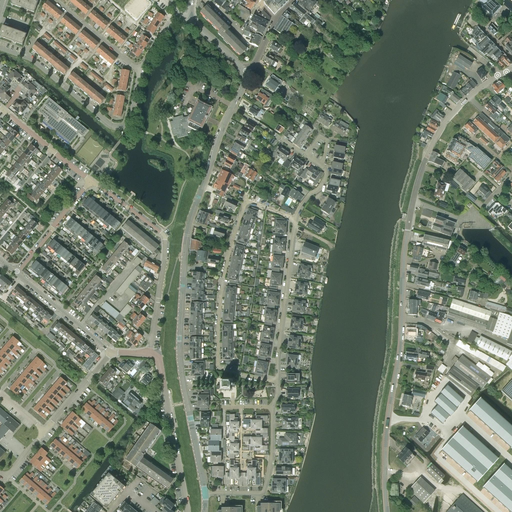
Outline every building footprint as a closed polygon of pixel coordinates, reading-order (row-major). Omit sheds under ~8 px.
[(38,3),(28,0),(10,0),(12,1),(11,4),(34,13),(38,3)] [(78,9),(83,3),(80,0),(79,0),(75,5),(78,9)] [(242,0),(240,2),(242,4),(241,5),(250,10),(252,7),(242,0)] [(265,0),(264,2),(265,5),(267,8),(273,15),(274,15),(280,9),(273,2),(274,2),(272,0),(265,0)] [(272,0),(274,2),(274,3),(280,9),(285,5),(288,1),(286,0),(272,0)] [(301,0),(298,4),(297,6),(307,15),(316,5),(320,8),(322,6),(318,2),(317,2),(314,0),(301,0)] [(480,0),(480,1),(482,3),(483,4),(482,6),(493,17),(502,7),(494,0),(480,0)] [(504,3),(503,4),(504,5),(511,12),(511,3),(508,0),(505,0),(503,2),(504,3)] [(47,10),(52,5),(48,1),(43,7),(47,10)] [(82,12),(87,6),(83,3),(78,9),(82,12)] [(294,4),(290,8),(302,18),(299,21),(303,24),(306,22),(309,25),(311,23),(313,25),(314,23),(316,24),(315,25),(318,28),(317,28),(320,31),(323,28),(320,26),(315,22),(312,19),(307,15),(297,6),(294,4)] [(50,14),(55,8),(52,5),(47,10),(50,14)] [(238,5),(232,13),(244,22),(245,22),(249,16),(249,12),(238,5)] [(87,6),(82,12),(86,15),(91,9),(87,6)] [(240,42),(228,30),(229,29),(206,7),(200,13),(219,32),(217,34),(240,56),(246,50),(239,43),(240,42)] [(54,17),(59,11),(55,8),(50,14),(54,17)] [(59,11),(54,17),(58,20),(63,15),(59,11)] [(92,20),(97,14),(93,11),(88,17),(92,20)] [(259,26),(265,29),(270,20),(269,18),(262,12),(260,16),(258,15),(257,18),(253,16),(250,22),(251,23),(251,22),(259,26)] [(287,21),(291,16),(291,15),(286,12),(282,17),(287,21)] [(154,19),(161,23),(164,17),(158,13),(154,19)] [(101,18),(101,17),(97,14),(92,20),(96,23),(101,18)] [(64,25),(69,20),(65,16),(60,22),(64,25)] [(287,21),(282,17),(274,30),(286,38),(294,25),(298,28),(301,25),(291,16),(287,21)] [(96,23),(100,27),(105,21),(101,18),(96,23)] [(157,29),(161,23),(154,19),(150,25),(157,29)] [(68,29),(73,23),(69,20),(64,25),(68,29)] [(105,21),(100,27),(104,30),(109,24),(105,21)] [(250,28),(257,31),(259,26),(251,22),(251,23),(251,24),(250,27),(246,27),(244,31),(249,33),(249,32),(250,28)] [(72,32),(77,26),(73,23),(68,29),(72,32)] [(494,36),(497,34),(500,32),(492,24),(488,29),(494,36)] [(153,35),(157,29),(150,25),(147,31),(153,35)] [(77,26),(72,32),(76,35),(81,29),(77,26)] [(110,35),(115,29),(111,26),(106,32),(110,35)] [(256,32),(263,35),(265,29),(259,26),(257,31),(256,32)] [(0,36),(22,45),(26,36),(3,27),(1,30),(0,29),(0,32),(0,33),(0,34),(0,36)] [(470,36),(474,40),(476,42),(474,44),(476,46),(486,36),(477,27),(472,33),(472,34),(470,36)] [(114,39),(119,33),(115,29),(110,35),(114,39)] [(83,40),(87,35),(84,31),(79,37),(83,40)] [(255,35),(249,32),(249,33),(244,31),(242,36),(250,39),(248,44),(257,48),(262,37),(255,35)] [(147,39),(149,36),(144,32),(143,33),(142,35),(141,37),(142,37),(140,40),(147,45),(150,40),(147,39)] [(118,42),(123,36),(119,33),(114,39),(118,42)] [(86,43),(91,38),(87,35),(83,40),(86,43)] [(123,36),(118,42),(122,45),(127,39),(123,36)] [(487,37),(479,45),(482,49),(491,41),(487,37)] [(90,47),(95,41),(91,38),(86,43),(90,47)] [(144,49),(147,45),(140,40),(138,45),(144,49)] [(53,44),(65,54),(67,51),(55,41),(53,44)] [(95,41),(90,47),(94,50),(99,44),(95,41)] [(495,46),(491,41),(482,49),(478,45),(476,48),(485,56),(487,54),(495,46)] [(281,47),(273,42),(269,48),(277,53),(281,47)] [(48,62),(53,56),(37,43),(32,49),(39,55),(38,56),(40,58),(41,57),(48,62)] [(141,53),(144,49),(138,45),(135,49),(141,53)] [(100,55),(105,50),(101,46),(96,52),(100,55)] [(495,46),(487,54),(490,57),(493,55),(498,49),(495,46)] [(138,58),(141,53),(135,49),(132,53),(131,52),(129,55),(134,59),(136,56),(138,58)] [(495,59),(497,62),(500,59),(505,54),(502,52),(502,53),(498,49),(493,55),(496,58),(495,59)] [(104,58),(109,53),(105,50),(100,55),(104,58)] [(75,61),(75,62),(77,59),(69,53),(67,55),(70,57),(68,60),(72,64),(75,61)] [(108,62),(113,56),(109,53),(104,58),(108,62)] [(500,59),(508,67),(511,64),(511,63),(507,58),(507,57),(505,54),(500,59)] [(275,62),(273,61),(274,59),(267,55),(264,61),(267,63),(266,64),(270,66),(271,65),(273,66),(275,62)] [(53,56),(48,62),(55,68),(54,69),(56,71),(57,70),(64,76),(69,70),(53,56)] [(113,56),(108,62),(112,65),(117,59),(113,56)] [(456,61),(454,64),(463,71),(465,68),(468,70),(472,64),(459,56),(456,61)] [(495,64),(496,65),(497,63),(504,70),(508,67),(500,59),(497,62),(495,64)] [(481,69),(476,73),(481,80),(482,80),(484,79),(484,78),(486,76),(481,69)] [(14,79),(19,74),(14,70),(10,75),(14,79)] [(120,77),(128,79),(129,72),(122,70),(120,77)] [(100,83),(101,84),(103,81),(92,71),(90,74),(95,79),(100,83)] [(459,75),(453,72),(446,86),(454,90),(462,74),(460,73),(459,75)] [(84,92),(89,87),(73,73),(68,79),(75,85),(74,86),(76,88),(77,87),(84,92)] [(19,74),(14,79),(16,80),(19,83),(20,83),(21,84),(23,81),(24,82),(26,80),(24,79),(23,81),(22,80),(23,78),(19,74)] [(9,85),(14,79),(10,75),(6,80),(8,81),(7,83),(9,85)] [(270,78),(265,86),(275,93),(279,86),(280,87),(282,84),(280,83),(282,82),(272,75),(270,78)] [(127,85),(128,79),(120,77),(119,84),(127,85)] [(472,81),(462,90),(458,93),(463,98),(474,88),(476,86),(472,81)] [(28,82),(27,84),(26,83),(23,86),(25,87),(24,87),(29,91),(35,84),(33,82),(30,84),(28,82)] [(493,91),(497,95),(504,88),(499,82),(498,82),(495,84),(494,84),(493,84),(492,85),(492,86),(491,87),(494,90),(493,91)] [(7,87),(8,86),(6,84),(1,90),(5,94),(10,89),(7,87)] [(38,91),(36,89),(38,86),(35,84),(29,91),(34,95),(38,91)] [(126,92),(127,85),(119,84),(118,91),(126,92)] [(456,104),(461,99),(457,96),(458,95),(454,92),(453,94),(452,92),(447,88),(443,86),(441,90),(445,92),(450,95),(451,96),(449,99),(456,104)] [(89,87),(84,92),(91,98),(90,99),(92,101),(93,100),(100,106),(105,100),(89,87)] [(271,101),(273,97),(262,89),(258,96),(257,95),(255,98),(256,99),(255,100),(266,107),(264,110),(268,113),(271,108),(269,107),(272,102),(271,101)] [(29,101),(33,97),(34,95),(29,91),(25,96),(27,98),(26,99),(29,101)] [(440,93),(436,99),(437,100),(444,105),(448,98),(441,94),(440,93)] [(10,98),(5,94),(1,99),(6,103),(10,98)] [(116,103),(123,104),(125,97),(117,96),(116,103)] [(501,102),(496,97),(493,100),(492,99),(489,102),(496,108),(498,106),(503,111),(505,108),(500,104),(501,102)] [(82,137),(88,131),(77,121),(79,118),(78,117),(75,120),(49,99),(38,111),(46,118),(43,121),(43,122),(70,144),(79,134),(82,137)] [(27,104),(28,103),(25,100),(20,106),(25,111),(29,106),(27,104)] [(197,132),(200,128),(202,129),(212,108),(197,101),(190,115),(189,115),(188,116),(187,117),(186,118),(184,118),(183,117),(183,116),(180,116),(174,118),(172,118),(173,121),(170,122),(173,136),(177,135),(177,139),(188,136),(187,133),(191,132),(191,131),(191,129),(197,132)] [(20,106),(15,102),(11,107),(15,110),(16,111),(20,106)] [(122,111),(123,104),(116,103),(114,109),(122,111)] [(484,107),(492,114),(491,115),(492,116),(490,118),(493,121),(498,116),(495,113),(497,111),(488,103),(484,107)] [(21,115),(25,111),(20,106),(16,111),(21,115)] [(250,109),(249,110),(249,111),(249,112),(253,115),(253,116),(254,117),(256,117),(258,118),(260,116),(262,118),(264,115),(266,112),(261,109),(261,110),(260,110),(253,106),(251,109),(250,109)] [(121,118),(122,111),(114,109),(113,116),(121,118)] [(444,117),(438,112),(434,117),(435,118),(434,119),(437,122),(439,120),(441,121),(444,117)] [(481,113),(472,123),(494,144),(495,143),(501,150),(510,140),(496,127),(494,129),(488,124),(490,122),(481,113)] [(322,115),(318,121),(328,127),(332,121),(331,120),(331,119),(329,117),(328,118),(322,115)] [(309,135),(313,131),(307,127),(309,125),(304,121),(303,124),(305,125),(302,130),(309,135)] [(342,136),(347,129),(348,126),(341,121),(339,125),(335,122),(331,129),(342,136)] [(430,122),(428,126),(436,130),(438,126),(436,125),(437,124),(433,121),(432,123),(430,122)] [(252,132),(256,127),(247,122),(245,125),(246,125),(244,127),(252,132)] [(464,128),(471,134),(472,132),(474,134),(477,131),(475,129),(476,129),(469,123),(464,128)] [(248,138),(250,134),(251,133),(243,128),(240,133),(248,138)] [(18,134),(13,129),(9,134),(15,139),(18,134)] [(432,138),(434,134),(425,129),(423,133),(422,132),(422,133),(420,137),(425,140),(427,135),(432,138)] [(306,140),(309,135),(302,130),(298,134),(306,140)] [(244,144),(248,138),(240,133),(236,139),(244,144)] [(12,143),(15,139),(9,134),(6,138),(12,143)] [(303,144),(306,140),(298,134),(295,139),(303,144)] [(448,152),(445,157),(456,163),(459,158),(460,159),(464,150),(467,151),(469,153),(471,154),(468,158),(470,159),(474,163),(477,165),(481,169),(483,170),(491,161),(489,160),(485,156),(482,153),(479,150),(478,150),(476,148),(476,149),(474,148),(468,144),(467,143),(468,141),(457,135),(455,140),(453,139),(446,151),(448,152)] [(481,137),(479,139),(486,145),(488,143),(486,142),(481,137)] [(8,147),(12,143),(6,138),(2,142),(8,147)] [(300,149),(303,144),(295,139),(292,144),(300,149)] [(0,147),(5,151),(8,147),(2,142),(0,144),(0,147)] [(245,148),(243,147),(236,143),(233,148),(240,152),(241,149),(243,151),(245,148)] [(39,152),(37,150),(31,145),(28,150),(33,154),(35,156),(39,152)] [(334,152),(344,154),(345,148),(345,146),(340,145),(340,147),(335,146),(334,152),(334,153),(334,152)] [(280,159),(285,150),(283,149),(283,148),(281,147),(276,153),(274,151),(270,157),(272,159),(275,156),(280,159)] [(240,152),(233,148),(230,153),(237,157),(240,159),(243,154),(240,152)] [(33,154),(28,150),(24,154),(30,159),(33,154)] [(285,167),(289,162),(286,160),(291,153),(288,152),(285,150),(280,159),(284,162),(282,166),(285,167)] [(432,151),(428,162),(429,162),(433,164),(436,165),(442,167),(444,162),(438,159),(440,155),(438,154),(433,152),(432,151)] [(334,152),(333,155),(334,155),(333,158),(338,159),(338,162),(343,163),(343,160),(344,160),(345,154),(344,154),(334,152),(334,153),(334,152)] [(32,160),(30,159),(24,154),(20,158),(22,160),(26,163),(28,165),(32,160)] [(229,156),(227,161),(236,166),(237,167),(239,165),(237,164),(237,163),(235,162),(236,160),(229,156)] [(295,169),(300,160),(298,159),(298,158),(296,157),(291,163),(289,162),(285,167),(287,169),(290,166),(295,169)] [(26,163),(22,160),(20,158),(17,163),(22,167),(26,163)] [(300,177),(304,172),(301,170),(306,163),(303,162),(300,160),(295,169),(299,172),(297,176),(300,178),(300,177)] [(493,178),(498,172),(502,168),(499,165),(500,164),(496,160),(492,164),(497,168),(496,169),(490,176),(493,178)] [(227,161),(224,165),(230,169),(233,171),(234,169),(236,166),(227,161)] [(342,165),(343,163),(338,162),(337,164),(332,163),(331,169),(342,171),(341,171),(343,165),(342,165)] [(24,169),(22,167),(17,163),(13,167),(19,172),(21,173),(24,169)] [(245,164),(240,173),(244,175),(247,168),(249,166),(245,164)] [(53,171),(58,175),(62,171),(57,166),(53,171)] [(19,172),(13,167),(10,171),(15,176),(19,172)] [(310,178),(315,170),(310,167),(308,170),(306,169),(304,172),(300,177),(304,179),(306,179),(307,176),(310,178)] [(248,173),(245,178),(249,180),(254,170),(252,169),(251,171),(247,168),(246,172),(248,173)] [(341,177),(342,171),(331,169),(332,169),(331,175),(336,176),(335,178),(340,179),(341,177)] [(461,189),(465,193),(474,182),(459,169),(452,178),(463,187),(461,189)] [(254,170),(249,180),(252,182),(254,179),(256,180),(259,175),(257,174),(256,174),(257,172),(256,171),(254,170)] [(309,180),(313,183),(316,185),(321,178),(318,176),(320,173),(315,170),(310,178),(309,180)] [(502,170),(494,179),(497,182),(505,173),(502,170)] [(16,180),(18,178),(15,176),(10,171),(6,176),(7,177),(6,180),(11,184),(14,179),(16,180)] [(55,180),(58,175),(53,171),(49,175),(55,180)] [(229,186),(230,184),(234,176),(221,171),(217,179),(224,182),(223,184),(229,186)] [(51,184),(55,180),(49,175),(45,179),(51,184)] [(340,182),(340,179),(335,178),(335,181),(330,180),(329,185),(328,185),(339,188),(340,182)] [(47,188),(51,184),(45,179),(42,184),(43,185),(47,188)] [(226,191),(229,186),(223,184),(224,182),(217,179),(216,182),(213,188),(217,189),(215,193),(219,195),(219,196),(223,198),(226,191)] [(437,183),(435,189),(444,192),(446,185),(444,185),(445,183),(442,183),(442,184),(437,183)] [(47,188),(43,185),(42,184),(38,188),(44,193),(47,188)] [(290,192),(291,190),(282,184),(279,188),(283,190),(280,195),(285,198),(290,192)] [(339,188),(328,185),(327,191),(332,192),(331,195),(336,196),(337,193),(338,188),(339,188)] [(484,197),(487,199),(491,194),(489,191),(482,185),(478,190),(485,196),(484,197)] [(40,197),(44,193),(38,188),(36,186),(32,190),(40,197)] [(301,195),(295,191),(292,189),(288,196),(291,198),(296,201),(301,195)] [(444,193),(444,192),(435,189),(433,196),(442,199),(443,196),(444,196),(445,193),(444,193)] [(34,199),(37,201),(40,197),(32,190),(29,195),(27,194),(25,196),(32,202),(34,199)] [(467,197),(474,203),(476,200),(469,194),(467,197)] [(236,206),(237,204),(231,201),(232,198),(226,195),(225,198),(227,200),(224,206),(234,210),(235,209),(237,208),(236,206)] [(85,209),(92,200),(89,198),(82,206),(85,209)] [(329,215),(336,203),(328,198),(321,210),(329,215)] [(13,205),(14,206),(17,204),(11,199),(9,201),(8,200),(4,204),(9,209),(13,205)] [(88,211),(95,203),(92,200),(85,209),(88,211)] [(91,214),(98,206),(95,203),(88,211),(91,214)] [(6,213),(9,209),(4,204),(0,209),(6,213)] [(493,204),(486,212),(490,215),(492,214),(493,215),(495,216),(497,216),(499,215),(501,214),(502,213),(511,221),(507,227),(511,231),(511,214),(500,204),(499,204),(494,205),(493,204)] [(94,217),(102,208),(98,206),(91,214),(94,217)] [(283,206),(281,209),(290,213),(293,215),(294,213),(296,209),(293,208),(292,210),(283,206)] [(98,219),(105,211),(102,208),(94,217),(98,219)] [(255,218),(258,210),(252,208),(251,210),(247,209),(246,213),(247,213),(246,215),(257,219),(255,218)] [(215,210),(214,213),(217,214),(216,217),(218,218),(217,221),(228,224),(228,222),(230,221),(229,220),(230,218),(223,216),(224,213),(218,211),(215,210)] [(101,222),(108,213),(105,211),(98,219),(101,222)] [(207,227),(212,216),(200,211),(196,223),(207,227)] [(104,225),(111,216),(108,213),(101,222),(104,225)] [(67,230),(75,221),(76,219),(78,217),(77,215),(73,220),(71,218),(66,226),(64,227),(67,230)] [(255,224),(257,219),(246,215),(245,218),(245,217),(243,220),(253,224),(255,224)] [(28,224),(34,229),(38,225),(36,223),(38,221),(32,216),(29,219),(31,221),(28,224)] [(109,225),(114,219),(111,216),(104,225),(107,227),(109,225)] [(436,216),(431,230),(441,234),(450,237),(455,223),(447,220),(446,220),(436,216)] [(309,221),(306,226),(313,230),(319,234),(320,231),(321,232),(322,230),(323,230),(324,230),(325,227),(324,226),(325,224),(315,218),(312,223),(309,221)] [(112,228),(117,221),(114,219),(109,225),(112,228)] [(287,226),(287,223),(284,222),(284,219),(274,219),(274,227),(286,228),(286,226),(287,226)] [(243,220),(242,223),(243,224),(242,226),(251,229),(253,230),(255,225),(253,224),(243,220)] [(71,233),(78,224),(75,221),(67,230),(71,233)] [(117,221),(112,228),(115,230),(121,224),(117,221)] [(158,247),(128,222),(123,228),(153,253),(150,257),(153,259),(159,252),(156,250),(158,247)] [(30,234),(34,229),(28,224),(24,229),(30,234)] [(74,235),(81,226),(78,224),(71,233),(74,235)] [(210,224),(209,226),(212,227),(212,228),(215,229),(213,235),(223,239),(224,237),(226,236),(225,234),(225,232),(219,230),(220,227),(213,225),(210,224)] [(77,238),(78,236),(84,229),(81,226),(74,235),(77,238)] [(249,234),(251,229),(242,226),(242,228),(241,228),(240,231),(251,235),(249,234)] [(286,231),(286,228),(274,227),(274,228),(276,228),(275,236),(283,237),(283,234),(286,234),(287,231),(286,231)] [(26,238),(30,234),(24,229),(21,233),(26,238)] [(82,239),(87,232),(84,229),(78,236),(82,239)] [(249,240),(251,235),(240,231),(238,234),(239,234),(239,237),(249,240)] [(85,241),(90,234),(87,232),(82,239),(85,241)] [(23,242),(26,238),(21,233),(17,237),(17,238),(23,242)] [(86,246),(92,239),(94,237),(90,234),(85,241),(83,243),(86,246)] [(424,235),(421,246),(446,252),(449,241),(424,235)] [(23,242),(17,238),(17,237),(15,236),(11,240),(14,242),(13,242),(19,247),(23,242)] [(97,239),(89,249),(93,251),(104,238),(102,236),(99,241),(97,239)] [(282,240),(283,237),(275,236),(275,239),(273,239),(272,245),(284,246),(285,243),(286,240),(282,240)] [(51,250),(61,238),(60,237),(56,242),(54,240),(46,249),(50,251),(51,250)] [(86,246),(89,249),(97,239),(94,237),(92,239),(86,246)] [(249,241),(249,240),(239,237),(238,239),(237,239),(236,242),(237,242),(241,244),(240,247),(244,248),(247,240),(249,241)] [(60,245),(58,244),(62,239),(61,238),(51,250),(54,252),(60,245)] [(103,245),(102,243),(105,239),(104,238),(93,251),(96,254),(98,254),(101,251),(99,250),(103,245)] [(203,249),(203,247),(201,247),(201,242),(191,240),(189,251),(198,252),(200,252),(200,249),(203,249)] [(124,242),(120,246),(126,251),(128,253),(128,254),(130,256),(132,254),(133,253),(130,251),(129,252),(128,249),(130,246),(126,243),(127,243),(125,241),(125,242),(124,242)] [(16,251),(19,247),(13,242),(10,246),(16,251)] [(243,253),(244,248),(240,247),(241,244),(237,242),(236,246),(235,245),(234,249),(235,249),(234,251),(243,253)] [(303,243),(301,248),(317,254),(319,255),(321,250),(319,249),(317,248),(305,243),(304,244),(303,243)] [(58,255),(63,248),(60,245),(54,252),(58,255)] [(284,248),(284,246),(272,245),(271,253),(281,254),(281,251),(285,252),(285,248),(284,248)] [(458,245),(446,263),(452,267),(460,254),(463,256),(466,250),(458,245)] [(12,255),(16,251),(10,246),(6,251),(12,255)] [(122,256),(126,251),(120,246),(117,251),(122,256)] [(412,259),(412,260),(419,262),(420,257),(421,257),(425,258),(426,259),(429,250),(423,249),(415,247),(413,255),(413,258),(412,259)] [(61,257),(66,251),(63,248),(58,255),(61,257)] [(301,253),(299,258),(312,261),(315,259),(317,254),(301,248),(299,253),(301,253)] [(64,260),(70,253),(66,251),(61,257),(64,260)] [(119,260),(122,256),(117,251),(113,255),(119,260)] [(242,259),(243,253),(234,251),(234,254),(233,254),(232,257),(244,259),(242,259)] [(206,253),(204,253),(200,252),(198,252),(196,261),(204,263),(206,253)] [(67,263),(73,256),(70,253),(64,260),(67,263)] [(213,257),(213,254),(206,253),(204,263),(218,265),(218,263),(220,262),(219,261),(219,258),(213,257)] [(281,257),(281,254),(271,253),(271,254),(273,254),(272,262),(282,263),(283,261),(284,261),(284,258),(281,257)] [(115,265),(119,260),(113,255),(109,260),(115,265)] [(68,267),(76,258),(73,256),(67,263),(65,265),(68,267)] [(242,265),(244,259),(232,257),(231,260),(232,260),(232,262),(242,265)] [(78,260),(78,259),(77,258),(76,258),(70,265),(74,268),(79,261),(78,260)] [(85,266),(84,265),(88,260),(86,259),(84,262),(82,264),(77,271),(77,270),(75,273),(78,275),(85,266)] [(111,269),(115,265),(109,260),(105,265),(111,269)] [(150,270),(154,263),(148,260),(144,266),(150,270)] [(33,272),(39,264),(36,261),(29,269),(33,272)] [(74,268),(77,270),(77,271),(82,264),(79,261),(74,268)] [(241,271),(242,265),(232,262),(231,265),(230,265),(229,268),(241,271)] [(282,266),(282,263),(272,262),(271,271),(279,272),(279,269),(283,269),(283,266),(282,266)] [(154,263),(150,270),(156,273),(160,267),(154,263)] [(428,269),(436,271),(437,264),(429,263),(428,269)] [(36,275),(43,266),(39,264),(33,272),(36,275)] [(298,270),(311,273),(311,269),(310,269),(311,267),(299,264),(298,270)] [(102,269),(101,270),(103,272),(103,271),(107,274),(111,269),(105,265),(101,269),(102,269)] [(39,277),(46,269),(43,266),(36,275),(39,277)] [(42,280),(49,272),(46,269),(39,277),(42,280)] [(425,270),(419,269),(419,270),(417,277),(426,279),(428,273),(424,272),(425,270)] [(207,270),(203,270),(199,270),(199,273),(198,273),(193,272),(193,276),(194,277),(194,278),(204,279),(204,274),(206,274),(207,270)] [(309,277),(311,273),(298,270),(297,276),(308,278),(309,277)] [(279,275),(279,272),(271,271),(270,280),(280,281),(281,278),(282,278),(282,275),(279,275)] [(45,283),(52,274),(49,272),(42,280),(45,283)] [(48,285),(55,277),(52,274),(45,283),(48,285)] [(238,284),(240,276),(229,274),(228,276),(227,279),(230,280),(229,283),(238,284)] [(501,280),(496,285),(498,287),(501,284),(503,283),(504,282),(507,279),(501,274),(498,277),(499,277),(501,280)] [(96,276),(92,280),(98,285),(100,287),(101,286),(102,285),(100,283),(102,280),(100,279),(98,277),(99,277),(97,275),(96,276)] [(103,276),(100,279),(102,280),(104,282),(105,281),(110,285),(112,283),(107,279),(103,276)] [(52,288),(58,280),(55,277),(48,285),(52,288)] [(143,282),(149,287),(153,282),(147,277),(143,282)] [(426,287),(429,287),(430,282),(428,281),(418,279),(417,285),(426,287)] [(7,280),(2,286),(7,290),(12,284),(7,280)] [(55,290),(62,282),(58,280),(52,288),(55,290)] [(92,280),(88,285),(94,290),(96,287),(99,288),(100,287),(98,285),(92,280)] [(280,283),(280,281),(270,280),(269,288),(277,289),(277,286),(281,287),(281,283),(280,283)] [(58,293),(65,285),(62,282),(55,290),(58,293)] [(146,291),(149,287),(143,282),(139,286),(146,291)] [(131,284),(128,288),(135,293),(138,290),(131,284)] [(226,293),(237,294),(237,288),(235,288),(236,285),(229,284),(229,288),(225,287),(225,291),(226,291),(226,293)] [(62,294),(68,287),(65,285),(58,293),(59,292),(62,294)] [(97,291),(94,290),(88,285),(85,290),(93,296),(92,297),(94,299),(96,297),(93,295),(97,291)] [(12,292),(17,296),(21,291),(17,287),(12,292)] [(89,301),(92,297),(93,296),(85,290),(81,294),(89,301)] [(276,294),(277,291),(267,290),(266,298),(278,300),(278,298),(279,298),(280,294),(276,294)] [(21,300),(26,295),(21,291),(17,296),(21,300)] [(418,291),(416,298),(428,301),(430,294),(418,291)] [(482,299),(484,294),(478,293),(477,293),(470,291),(468,300),(475,302),(477,297),(482,299)] [(81,294),(77,299),(83,303),(85,305),(86,304),(89,301),(81,294)] [(30,298),(28,296),(26,295),(21,300),(26,304),(30,298)] [(140,300),(145,305),(149,300),(144,296),(140,300)] [(140,300),(138,299),(135,297),(133,299),(138,303),(136,305),(141,310),(145,305),(140,300)] [(30,307),(35,302),(30,298),(26,304),(24,306),(28,309),(30,307)] [(278,302),(278,300),(266,298),(268,299),(267,307),(265,307),(274,308),(275,305),(278,306),(279,303),(278,302)] [(83,303),(77,299),(73,303),(74,304),(72,306),(76,309),(78,307),(79,308),(82,305),(84,306),(85,305),(83,303)] [(511,317),(492,310),(490,310),(489,311),(453,299),(446,318),(485,331),(485,330),(492,332),(492,333),(508,339),(506,343),(511,345),(511,317)] [(34,311),(39,306),(35,302),(30,307),(34,311)] [(485,308),(504,314),(506,308),(487,302),(485,308)] [(39,315),(43,309),(39,306),(34,311),(33,313),(37,317),(39,315)] [(274,311),(274,308),(265,307),(263,315),(275,317),(276,315),(277,315),(277,312),(274,311)] [(43,318),(48,313),(43,309),(39,315),(43,318)] [(98,318),(96,315),(97,313),(95,311),(93,313),(93,314),(89,319),(94,323),(98,318)] [(434,322),(435,319),(441,322),(444,314),(438,312),(437,316),(429,313),(427,319),(434,322)] [(48,313),(43,318),(48,322),(52,317),(48,313)] [(138,317),(137,315),(134,313),(132,315),(142,324),(146,319),(141,314),(138,317)] [(138,328),(142,324),(132,315),(130,317),(135,321),(133,324),(138,328)] [(275,320),(275,317),(263,315),(263,316),(265,316),(264,324),(272,326),(272,323),(275,323),(276,320),(275,320)] [(232,322),(233,317),(224,316),(223,318),(222,318),(222,322),(224,322),(223,325),(223,326),(227,326),(228,322),(232,322)] [(103,321),(98,318),(94,323),(98,327),(103,321)] [(107,325),(109,323),(104,319),(103,321),(98,327),(103,330),(107,325)] [(56,322),(51,328),(53,330),(55,328),(59,331),(63,326),(59,322),(58,323),(56,322)] [(232,323),(232,322),(228,322),(227,326),(223,326),(223,325),(222,325),(222,329),(223,329),(223,331),(232,331),(232,323)] [(271,328),(272,326),(264,324),(262,333),(261,332),(260,333),(272,335),(273,332),(274,332),(274,329),(271,328)] [(107,334),(112,329),(107,325),(103,330),(107,334)] [(428,335),(430,332),(427,330),(421,326),(416,325),(415,329),(420,330),(425,332),(428,335)] [(63,335),(68,329),(63,326),(59,331),(63,335)] [(68,339),(72,333),(68,329),(63,335),(68,339)] [(112,338),(116,332),(112,329),(107,334),(112,338)] [(116,342),(121,336),(122,335),(118,331),(116,333),(116,332),(112,338),(116,342)] [(471,331),(466,342),(473,345),(478,335),(471,331)] [(53,340),(55,337),(50,333),(48,335),(47,337),(52,341),(53,340)] [(72,342),(77,337),(72,333),(68,339),(72,342)] [(133,337),(139,342),(143,337),(137,333),(133,337)] [(272,337),(272,335),(260,333),(259,341),(269,343),(269,340),(272,341),(273,337),(272,337)] [(507,361),(511,352),(480,336),(476,346),(507,361)] [(22,349),(16,345),(19,342),(13,337),(9,342),(15,347),(18,349),(20,352),(22,349)] [(76,346),(81,340),(77,337),(72,342),(76,346)] [(135,347),(139,342),(133,337),(129,342),(128,341),(126,344),(131,348),(133,345),(135,347)] [(81,349),(85,344),(81,340),(76,346),(81,349)] [(268,346),(269,343),(259,341),(261,342),(259,350),(269,352),(270,350),(271,350),(271,346),(268,346)] [(9,342),(5,346),(11,351),(14,354),(16,356),(18,354),(16,352),(18,349),(15,347),(9,342)] [(85,344),(81,349),(83,352),(81,354),(83,356),(85,353),(90,348),(85,344)] [(9,354),(11,351),(5,346),(1,351),(7,356),(13,360),(14,358),(9,354)] [(99,356),(94,352),(94,351),(90,348),(85,353),(90,357),(82,366),(89,372),(95,366),(93,364),(99,356)] [(405,354),(406,355),(406,354),(417,356),(417,357),(420,358),(428,359),(429,354),(420,352),(421,349),(416,348),(416,351),(406,349),(405,354)] [(469,355),(474,359),(478,352),(473,349),(469,355)] [(269,354),(269,352),(259,350),(258,359),(265,360),(266,357),(269,358),(270,355),(269,354)] [(5,358),(7,356),(1,351),(0,352),(0,357),(3,360),(6,363),(9,365),(10,363),(5,358)] [(232,366),(232,354),(223,354),(223,357),(222,357),(222,360),(225,360),(225,364),(232,366)] [(287,354),(286,361),(287,361),(287,367),(296,368),(296,365),(297,365),(298,364),(298,362),(298,360),(298,355),(294,355),(287,354)] [(445,377),(455,384),(471,396),(479,386),(482,389),(486,384),(491,378),(471,363),(469,366),(463,360),(462,361),(459,358),(459,360),(455,357),(452,361),(455,364),(445,377)] [(43,367),(45,365),(42,362),(37,358),(33,362),(39,367),(38,367),(44,372),(46,370),(43,367)] [(265,363),(265,360),(258,359),(256,367),(266,369),(266,367),(267,367),(268,364),(265,363)] [(130,371),(134,366),(128,361),(126,363),(125,363),(124,364),(123,363),(119,367),(127,374),(130,371)] [(36,370),(38,367),(39,367),(33,362),(29,367),(35,371),(35,372),(40,376),(42,374),(36,370)] [(192,370),(204,371),(204,362),(195,362),(195,365),(191,365),(191,368),(192,368),(192,370)] [(415,375),(414,375),(414,377),(415,378),(415,379),(424,381),(425,377),(429,378),(430,374),(431,375),(432,367),(427,366),(425,374),(416,372),(415,375)] [(33,374),(35,372),(35,371),(29,367),(25,371),(31,376),(36,381),(38,379),(33,374)] [(112,377),(115,373),(118,375),(120,372),(115,367),(112,369),(111,368),(107,372),(112,377)] [(265,372),(266,369),(256,367),(254,376),(262,377),(262,374),(266,375),(266,372),(265,372)] [(204,379),(204,371),(192,370),(192,373),(191,373),(191,376),(195,376),(195,379),(204,379)] [(29,378),(31,376),(25,371),(21,376),(30,383),(32,385),(33,385),(34,383),(29,378)] [(108,381),(112,377),(107,372),(103,377),(108,381)] [(148,373),(141,381),(146,386),(148,386),(149,384),(149,383),(153,378),(148,373)] [(299,374),(286,374),(286,383),(297,383),(298,379),(299,379),(299,376),(299,375),(299,374)] [(30,383),(21,376),(18,380),(23,385),(29,390),(30,388),(32,385),(30,383)] [(108,381),(103,377),(99,381),(107,388),(110,383),(108,381)] [(64,385),(65,384),(66,383),(61,378),(57,383),(62,387),(62,388),(68,392),(70,390),(64,385)] [(511,379),(501,392),(511,401),(511,379)] [(20,389),(23,385),(18,380),(14,385),(20,389)] [(230,392),(230,384),(230,380),(219,380),(219,391),(225,391),(230,392)] [(62,388),(62,387),(57,383),(53,387),(59,392),(58,392),(64,397),(66,395),(60,390),(62,388)] [(17,392),(20,389),(14,385),(10,389),(16,394),(21,399),(23,397),(17,392)] [(447,385),(444,389),(452,397),(455,393),(447,385)] [(58,392),(59,392),(53,387),(49,391),(55,396),(55,397),(60,401),(62,399),(56,394),(58,392)] [(423,397),(424,392),(411,388),(410,394),(423,397)] [(124,398),(122,396),(115,389),(111,394),(118,401),(119,400),(121,402),(124,398)] [(287,398),(298,398),(298,394),(299,394),(299,389),(286,389),(286,393),(287,393),(287,398)] [(444,389),(440,393),(441,394),(448,401),(452,397),(444,389)] [(201,396),(197,396),(197,399),(198,399),(198,402),(208,402),(208,396),(208,393),(208,390),(203,390),(203,393),(201,393),(201,396)] [(55,397),(55,396),(49,391),(45,396),(51,401),(56,406),(58,404),(53,399),(55,397)] [(126,400),(131,404),(136,398),(130,393),(127,397),(128,398),(126,400)] [(455,393),(452,397),(460,404),(464,400),(455,393)] [(441,394),(437,398),(445,405),(449,401),(448,401),(441,394)] [(403,395),(401,405),(409,408),(412,397),(403,395)] [(49,403),(51,401),(45,396),(41,400),(47,405),(52,410),(54,408),(49,403)] [(452,397),(448,401),(449,401),(456,408),(460,404),(452,397)] [(128,408),(134,413),(142,403),(136,398),(131,404),(128,408)] [(437,398),(434,402),(437,406),(442,410),(445,405),(437,398)] [(480,398),(469,411),(474,415),(485,403),(480,398)] [(47,405),(41,400),(38,405),(43,410),(49,415),(50,412),(45,408),(47,405)] [(91,408),(96,402),(94,400),(92,403),(89,400),(81,409),(86,413),(91,408)] [(449,401),(445,405),(453,413),(457,409),(456,408),(449,401)] [(198,404),(197,404),(197,408),(201,408),(200,411),(208,411),(208,402),(198,402),(198,404)] [(485,403),(474,415),(479,420),(491,407),(485,403)] [(95,412),(96,412),(101,406),(99,404),(93,410),(91,408),(86,413),(90,417),(95,412)] [(295,406),(290,406),(290,404),(287,404),(287,406),(283,406),(282,406),(282,409),(281,409),(281,413),(290,413),(290,412),(294,412),(294,411),(295,410),(295,408),(295,407),(295,406)] [(41,412),(43,410),(38,405),(34,409),(39,414),(45,419),(47,417),(41,412)] [(445,405),(442,410),(443,411),(449,416),(450,417),(453,413),(445,405)] [(95,412),(90,417),(95,421),(100,415),(100,416),(102,413),(105,410),(103,408),(101,406),(96,412),(95,412)] [(437,406),(434,410),(440,415),(443,411),(442,410),(437,406)] [(0,421),(2,424),(0,426),(0,459),(6,452),(0,447),(0,440),(1,439),(2,438),(3,439),(4,437),(9,430),(13,433),(20,425),(0,407),(0,421)] [(491,407),(479,420),(484,425),(496,412),(491,407)] [(434,410),(430,414),(436,419),(440,415),(434,410)] [(443,411),(440,415),(445,420),(449,416),(443,411)] [(72,412),(68,417),(74,422),(80,427),(82,429),(86,424),(81,420),(78,417),(72,412)] [(100,415),(95,421),(99,425),(104,419),(105,419),(110,413),(107,412),(105,415),(102,413),(100,416),(100,415)] [(496,412),(484,425),(490,430),(501,417),(496,412)] [(209,413),(201,413),(201,423),(205,423),(205,428),(209,428),(209,423),(209,413)] [(229,415),(225,415),(225,426),(226,426),(225,469),(225,473),(225,486),(263,487),(263,477),(264,477),(264,459),(254,459),(254,457),(254,456),(268,456),(269,425),(269,415),(257,415),(254,415),(242,415),(234,415),(233,415),(231,415),(229,415)] [(440,415),(436,419),(442,424),(445,420),(440,415)] [(109,423),(114,417),(112,416),(107,421),(105,419),(104,419),(99,425),(104,429),(109,423)] [(72,424),(74,422),(68,417),(65,422),(70,427),(76,431),(78,429),(72,424)] [(501,417),(490,430),(495,434),(506,422),(501,417)] [(108,433),(113,427),(118,421),(116,419),(111,425),(109,423),(104,429),(108,433)] [(296,421),(296,419),(283,419),(283,427),(286,427),(287,428),(289,428),(290,427),(296,427),(296,425),(297,425),(297,424),(297,422),(296,421)] [(74,434),(68,429),(70,427),(65,422),(61,426),(72,436),(74,434)] [(506,422),(495,434),(500,439),(511,426),(506,422)] [(143,457),(161,432),(150,424),(134,447),(131,444),(128,449),(118,463),(134,474),(135,472),(133,471),(135,468),(167,490),(174,479),(143,457)] [(511,426),(500,439),(505,444),(511,436),(511,426)] [(462,427),(457,432),(467,442),(473,436),(462,427)] [(423,428),(415,437),(424,445),(432,437),(423,428)] [(457,432),(452,438),(462,448),(467,442),(457,432)] [(296,436),(296,434),(285,434),(285,436),(284,437),(284,439),(279,439),(279,445),(296,446),(296,444),(297,444),(298,443),(298,441),(298,439),(298,437),(297,436),(296,436)] [(467,442),(462,448),(467,452),(478,440),(473,436),(467,442)] [(60,444),(55,450),(60,453),(65,448),(69,442),(67,441),(67,440),(65,438),(62,441),(60,444)] [(452,438),(446,444),(457,453),(462,448),(452,438)] [(60,444),(55,440),(50,446),(55,450),(60,444)] [(478,440),(467,452),(472,457),(483,445),(478,440)] [(71,449),(74,446),(72,444),(67,450),(65,448),(60,453),(64,457),(71,449)] [(446,444),(441,450),(451,459),(457,453),(446,444)] [(483,445),(472,457),(477,461),(488,450),(483,445)] [(76,452),(76,453),(78,450),(76,448),(74,451),(71,449),(64,457),(68,461),(76,452)] [(457,453),(451,459),(456,464),(467,452),(462,448),(457,453)] [(51,461),(45,456),(47,453),(42,449),(38,453),(46,460),(46,461),(49,463),(51,461)] [(405,449),(397,458),(406,467),(415,457),(405,449)] [(488,450),(477,461),(482,466),(493,454),(488,450)] [(78,459),(83,454),(81,452),(78,455),(76,453),(76,452),(68,461),(73,465),(78,459)] [(467,452),(456,464),(461,469),(472,457),(467,452)] [(46,461),(46,460),(38,453),(34,458),(42,465),(45,467),(47,465),(44,463),(46,461)] [(493,454),(482,466),(487,471),(498,459),(493,454)] [(77,469),(82,463),(87,458),(85,456),(81,461),(78,459),(73,465),(77,469)] [(472,457),(461,469),(467,473),(477,461),(472,457)] [(40,467),(42,465),(34,458),(30,462),(36,467),(41,472),(43,470),(40,467)] [(477,461),(467,473),(472,478),(482,466),(477,461)] [(504,464),(493,476),(499,481),(509,469),(504,464)] [(438,483),(441,480),(444,476),(432,465),(426,472),(438,483)] [(482,466),(472,478),(477,482),(487,471),(482,466)] [(292,475),(292,469),(285,468),(285,467),(281,467),(281,468),(275,468),(275,475),(281,475),(281,476),(285,476),(285,475),(292,475)] [(511,471),(509,469),(499,481),(504,486),(511,477),(511,471)] [(24,486),(30,479),(34,474),(32,473),(29,475),(27,473),(24,476),(20,482),(24,486)] [(90,496),(106,509),(125,487),(109,474),(90,496)] [(493,476),(482,487),(488,493),(499,481),(493,476)] [(29,489),(36,481),(38,478),(36,477),(32,481),(30,479),(24,486),(29,489)] [(33,493),(40,485),(43,482),(41,480),(38,483),(36,481),(29,489),(33,493)] [(499,481),(488,493),(494,498),(504,486),(499,481)] [(38,497),(45,489),(47,486),(45,484),(43,487),(40,485),(33,493),(38,497)] [(504,486),(494,498),(499,503),(510,491),(504,486)] [(42,501),(48,495),(52,490),(50,488),(47,491),(45,489),(38,497),(42,501)] [(511,492),(510,491),(499,503),(505,508),(511,500),(511,492)] [(48,495),(42,501),(46,505),(51,499),(56,494),(54,492),(52,494),(50,492),(48,495)] [(481,511),(462,494),(446,511),(481,511)] [(419,501),(414,496),(409,501),(415,506),(419,501)] [(170,511),(174,506),(166,499),(162,504),(166,508),(166,507),(170,511)] [(91,507),(95,511),(96,511),(99,511),(102,509),(94,502),(90,507),(91,508),(91,507)] [(119,509),(122,511),(123,511),(129,506),(125,502),(119,509)] [(261,507),(256,507),(255,511),(281,511),(281,510),(281,503),(281,502),(268,502),(268,503),(265,503),(260,503),(260,505),(261,505),(261,507)]
